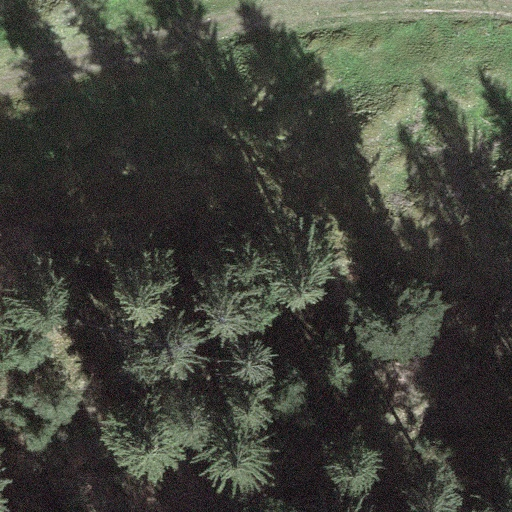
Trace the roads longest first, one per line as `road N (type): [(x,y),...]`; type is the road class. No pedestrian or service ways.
road 1 (track): [(0,89),(237,14),(357,0)]
road 2 (track): [(235,511),(400,423),(511,347)]
